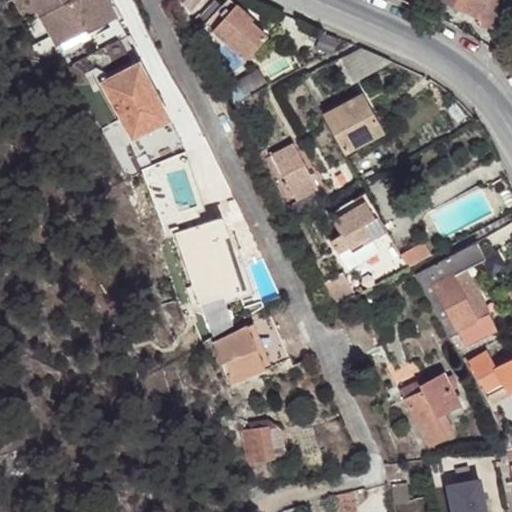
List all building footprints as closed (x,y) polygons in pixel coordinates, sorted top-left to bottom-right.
[(30,0),(14,0),(25,20),(31,17),(37,14),(30,0)] [(87,34),(116,18),(106,0),(30,0),(37,14),(31,17),(34,23),(41,19),(55,47),(85,31),(87,34)] [(215,0),(208,7),(212,12),(220,3),(216,0),(215,0)] [(244,25),(248,20),(250,18),(231,0),(223,0),(220,3),(244,25)] [(458,13),(461,8),(476,16),(481,26),(496,26),(497,0),(444,0),(449,2),(447,7),(458,13)] [(212,12),(202,21),(242,58),(264,34),(248,20),(244,25),(220,3),(212,12)] [(119,22),(107,29),(114,42),(126,36),(119,22)] [(361,47),(339,58),(352,81),(390,61),(361,47)] [(103,83),(133,140),(171,120),(140,63),(103,83)] [(236,95),(257,84),(249,68),(227,78),(236,95)] [(361,94),(323,114),(343,152),(381,132),(361,94)] [(171,120),(133,140),(138,150),(157,140),(169,162),(188,153),(171,120)] [(272,155),(283,172),(290,187),(311,175),(293,143),(272,155)] [(273,178),(283,172),(272,155),(262,160),(273,178)] [(311,175),(290,187),(297,197),(317,187),(311,175)] [(286,206),(293,216),(326,198),(320,188),(286,206)] [(384,224),(365,192),(330,214),(340,231),(331,237),(338,250),(370,233),(384,224)] [(176,233),(199,303),(242,289),(223,231),(219,219),(176,233)] [(242,289),(199,303),(201,311),(253,292),(232,228),(223,231),(242,289)] [(376,243),(370,233),(338,250),(348,267),(372,254),(369,247),(376,243)] [(376,243),(369,247),(372,254),(378,264),(401,251),(391,233),(376,243)] [(425,237),(401,251),(409,264),(432,249),(425,237)] [(484,258),(475,241),(418,272),(425,291),(452,339),(459,335),(465,348),(498,331),(465,268),(484,258)] [(345,274),(322,287),(333,309),(355,297),(345,274)] [(511,286),(498,295),(508,313),(511,310),(511,286)] [(256,323),(249,327),(270,368),(277,364),(256,323)] [(270,368),(249,327),(217,343),(238,385),(270,368)] [(511,341),(505,345),(511,359),(496,367),(488,354),(468,364),(491,404),(506,394),(503,388),(511,382),(511,341)] [(123,376),(135,371),(124,343),(111,348),(123,376)] [(418,382),(419,386),(404,395),(430,440),(454,428),(442,410),(460,399),(442,368),(418,382)] [(399,387),(404,395),(419,386),(418,382),(415,378),(399,387)] [(511,382),(503,388),(506,394),(511,391),(511,382)] [(270,426),(277,456),(293,452),(285,424),(270,426)] [(249,431),(256,461),(277,456),(270,426),(249,431)] [(228,444),(249,469),(256,461),(249,431),(228,444)] [(511,475),(511,441),(508,442),(500,444),(506,477),(511,475)] [(486,511),(480,474),(448,479),(454,511),(486,511)] [(408,475),(391,476),(393,495),(410,493),(408,475)] [(361,511),(358,494),(337,498),(340,511),(361,511)]
